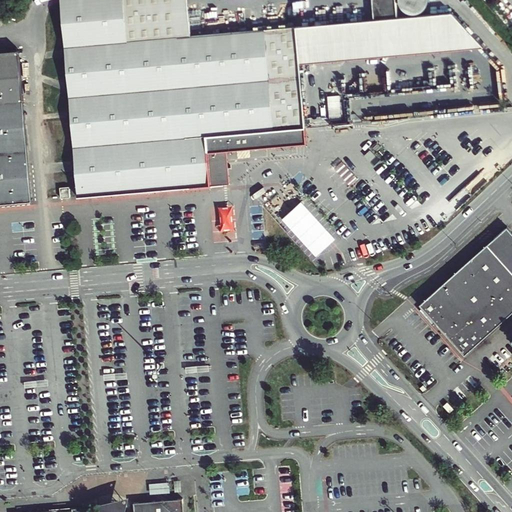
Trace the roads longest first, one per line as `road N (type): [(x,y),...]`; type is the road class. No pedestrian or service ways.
road 1 (tertiary): [(322,284),(250,258),(0,279)]
road 2 (tertiary): [(0,296),(250,275),(271,286),(289,321)]
road 3 (tertiary): [(511,503),(367,348),(356,319)]
road 4 (tertiary): [(318,350),(362,373),(496,511)]
road 5 (tertiary): [(408,262),(511,175)]
